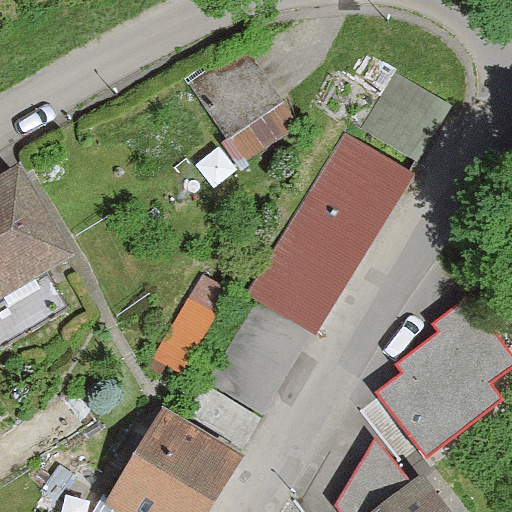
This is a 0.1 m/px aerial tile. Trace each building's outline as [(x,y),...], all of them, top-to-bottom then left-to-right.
[(242,58),(200,89),(231,131),(273,100),(242,58)] [(458,117),(403,83),(364,147),(419,181),(458,117)] [(187,415),(245,452),(414,189),(345,145),(287,235),(298,243),(187,415)] [(32,188),(0,207),(0,350),(79,301),(57,266),(75,255),(32,188)] [(208,264),(156,340),(186,360),(238,285),(208,264)] [(511,321),(441,363),(452,381),(511,345),(511,321)] [(392,408),(416,436),(446,411),(422,382),(392,408)] [(228,511),(253,472),(171,420),(113,511),(228,511)] [(443,511),(427,491),(399,511),(443,511)]
